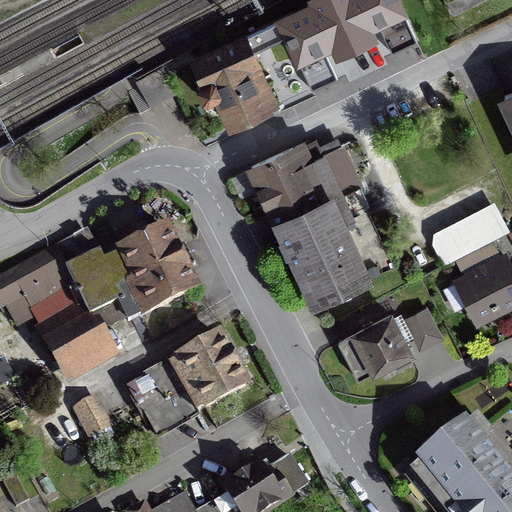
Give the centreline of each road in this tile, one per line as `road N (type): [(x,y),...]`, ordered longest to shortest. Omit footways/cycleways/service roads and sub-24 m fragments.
road 1 (residential): [(195,173),(511,28)]
road 2 (residential): [(312,387),(89,511)]
road 3 (residential): [(312,387),(195,173)]
road 4 (residential): [(195,173),(170,164),(135,169),(0,239)]
road 5 (residential): [(339,437),(511,347)]
